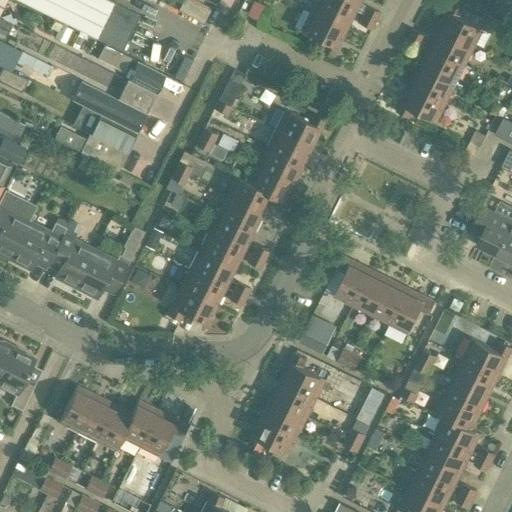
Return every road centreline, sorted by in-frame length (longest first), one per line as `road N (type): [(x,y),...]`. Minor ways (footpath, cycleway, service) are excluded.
road 1 (residential): [(511,301),(416,254),(449,185),(349,137)]
road 2 (residential): [(284,511),(202,465),(225,417),(207,409),(208,353)]
road 3 (residential): [(208,353),(102,350),(0,299)]
road 4 (residential): [(309,222),(255,339),(238,351),(208,353)]
road 5 (residential): [(349,137),(410,0)]
road 6 (unknown): [(225,47),(151,168)]
